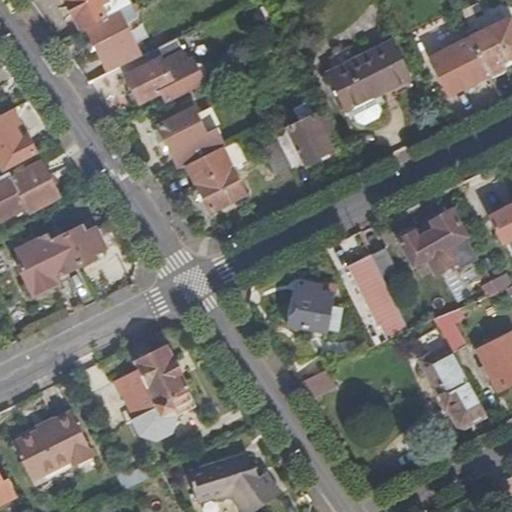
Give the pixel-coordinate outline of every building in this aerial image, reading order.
[(97,7),(103,19),(113,13),(106,0),(64,0),(65,2),(70,0),(73,0),(81,15),(97,7)] [(127,0),(106,0),(113,13),(117,12),(130,5),(127,0)] [(117,12),(120,18),(154,0),(139,0),(130,5),(117,12)] [(140,57),(120,18),(117,12),(113,13),(103,19),(85,28),(108,73),(140,57)] [(511,23),(510,20),(471,40),(490,78),(506,69),(504,63),(511,59),(511,23)] [(490,78),(471,40),(432,60),(450,97),(490,78)] [(331,74),(349,110),(379,95),(411,79),(393,43),(331,74)] [(139,103),(174,87),(161,61),(126,77),(139,103)] [(385,106),(379,95),(349,110),(354,120),(357,119),(359,122),(368,126),(381,120),(384,114),(381,108),(385,106)] [(277,137),(292,168),(305,161),(307,163),(331,151),(329,145),(342,139),(328,111),(315,118),(308,105),(295,111),(301,124),(290,129),(291,130),(277,137)] [(159,125),(181,169),(187,166),(222,148),(225,146),(215,128),(206,133),(193,109),(159,125)] [(12,110),(0,116),(0,162),(4,170),(35,153),(12,110)] [(292,168),(277,137),(264,144),(280,175),(293,169),(292,168)] [(222,148),(187,166),(210,209),(245,191),(222,148)] [(12,178),(14,183),(26,205),(22,208),(25,213),(58,195),(41,163),(12,178)] [(0,190),(14,183),(12,178),(9,173),(0,177),(0,190)] [(511,207),(489,219),(501,243),(511,238),(511,207)] [(454,218),(446,214),(432,222),(433,231),(416,240),(413,233),(396,242),(411,269),(466,238),(454,218)] [(64,235),(80,265),(98,257),(96,252),(105,248),(96,229),(86,233),(83,227),(64,235)] [(80,265),(64,235),(51,242),(47,234),(20,246),(36,281),(63,268),(65,272),(80,265)] [(369,256),(384,283),(396,276),(383,249),(369,256)] [(384,283),(369,256),(346,268),(377,326),(379,325),(387,340),(408,330),(384,283)] [(505,274),(490,281),(496,292),(511,286),(505,274)] [(329,308),(330,296),(319,294),(319,288),(304,285),(303,295),(293,294),(288,326),(325,332),(326,328),(334,329),(338,309),(329,308)] [(434,319),(448,345),(452,352),(464,346),(453,324),(464,318),(459,308),(434,319)] [(511,332),(478,350),(497,389),(511,382),(511,332)] [(315,359),(322,372),(328,369),(348,359),(341,345),(315,359)] [(463,427),(487,415),(452,352),(448,345),(419,361),(443,408),(447,407),(456,424),(463,427)] [(156,407),(163,421),(194,407),(178,374),(183,371),(173,352),(168,354),(165,349),(134,364),(137,371),(115,382),(132,418),(134,417),(156,407)] [(322,372),(298,383),(309,399),(335,385),(328,369),(322,372)] [(156,407),(134,417),(142,432),(163,421),(156,407)] [(13,444),(23,465),(33,460),(39,473),(69,458),(71,463),(91,453),(71,412),(52,422),(53,424),(13,444)] [(259,508),(280,493),(265,471),(257,477),(251,468),(254,467),(246,455),(189,473),(197,501),(213,496),(215,502),(225,501),(226,495),(233,495),(244,510),(255,503),(259,508)] [(33,460),(23,465),(29,477),(39,473),(33,460)] [(116,471),(125,490),(148,478),(143,467),(132,473),(128,465),(116,471)] [(0,506),(11,501),(2,482),(0,478),(0,506)]
